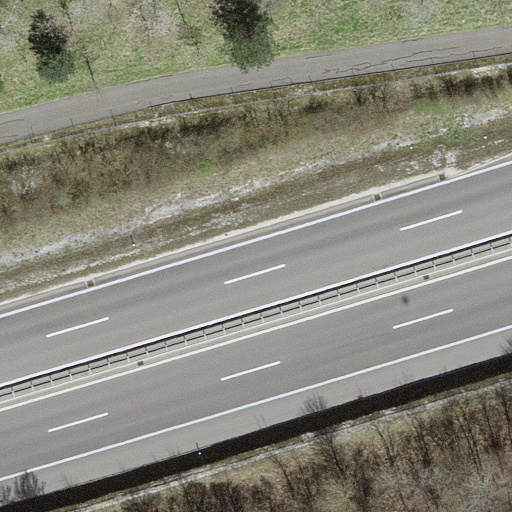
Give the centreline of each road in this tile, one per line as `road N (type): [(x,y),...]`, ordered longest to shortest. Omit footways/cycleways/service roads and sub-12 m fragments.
road 1 (motorway): [(511,194),(0,351)]
road 2 (motorway): [(0,445),(511,289)]
road 3 (track): [(511,35),(188,85),(0,128)]
